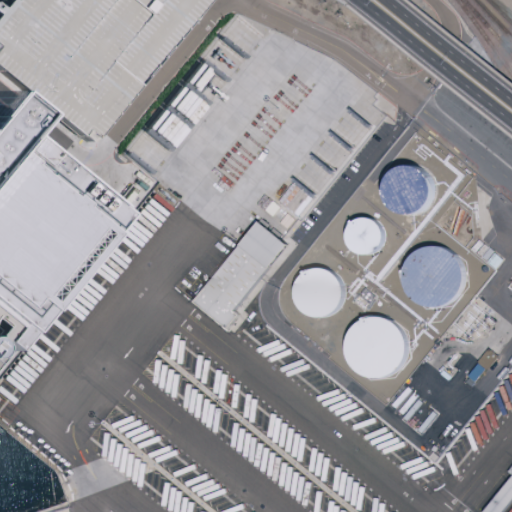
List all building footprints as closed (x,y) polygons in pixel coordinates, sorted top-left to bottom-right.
[(0,74),(0,8),(6,0),(218,0),(214,6),(97,156),(0,74)] [(0,113),(132,214),(0,382),(0,113)] [(413,166),(420,167),(426,171),(431,176),(435,182),(436,189),(436,196),(433,203),(429,208),(423,213),(416,215),(408,216),(400,213),(393,208),(388,201),(386,192),(387,184),(391,176),(397,170),(404,167),(413,166)] [(252,309),(239,324),(203,295),(271,214),(300,238),(245,304),(252,309)] [(380,251),(384,247),(386,241),(387,235),(385,229),(382,224),(377,221),(371,219),(365,219),(360,221),(356,225),(353,230),(351,235),(352,241),(354,246),(357,250),(362,253),(368,255),(374,254),(380,251)] [(401,287),(400,275),(403,264),(410,254),(419,247),(431,244),(442,245),(453,249),(461,256),(466,265),(468,275),(468,286),(464,295),(457,303),(449,309),(437,312),(426,311),(415,306),(406,298),(401,287)] [(299,280),(305,274),(313,270),(321,269),(329,270),(336,274),(341,280),(345,287),(345,295),(344,303),(340,310),(334,315),(326,318),(318,319),(310,317),(303,312),(298,305),(295,297),(296,288),(299,280)] [(370,318),(381,317),(391,319),(400,325),(406,334),(409,344),(409,355),(404,365),(397,373),(387,378),(378,379),(368,377),(359,372),(353,365),(349,357),(347,347),(349,337),(354,329),(361,322),(370,318)] [(469,377),(477,383),(498,355),(489,349),(469,377)] [(507,511),(511,506),(511,474),(483,511),(507,511)]
